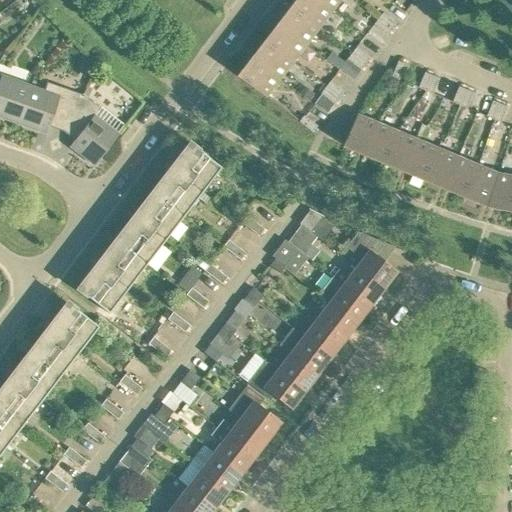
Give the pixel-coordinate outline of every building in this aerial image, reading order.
[(318,0),(297,0),(292,7),(320,29),(333,12),(318,0)] [(318,0),(333,12),(342,0),(318,0)] [(292,7),(279,24),(307,46),(320,29),(292,7)] [(384,13),(379,19),(393,30),(397,24),(384,13)] [(393,30),(379,19),(374,25),(388,36),(393,30)] [(279,24),(266,41),(294,63),(307,46),(279,24)] [(266,41),(253,59),(281,80),(294,63),(266,41)] [(357,47),(353,54),(366,64),(371,58),(357,47)] [(366,64),(353,54),(348,60),(361,70),(366,64)] [(281,80),(253,59),(239,76),(267,98),(281,80)] [(392,77),(400,80),(406,64),(399,61),(392,77)] [(419,88),(426,91),(433,76),(426,73),(419,88)] [(0,118),(16,124),(29,87),(0,76),(0,118)] [(433,76),(426,91),(433,94),(440,79),(433,76)] [(331,82),(326,88),(340,98),(345,92),(331,82)] [(48,127),(61,132),(81,96),(46,83),(43,92),(29,87),(16,124),(45,135),(48,127)] [(319,97),(305,87),(299,94),(313,105),(319,97)] [(453,103),(460,106),(467,90),(459,87),(453,103)] [(81,96),(61,132),(73,141),(68,147),(93,166),(117,135),(92,115),(99,109),(85,99),(90,90),(86,88),(81,96)] [(340,98),(326,88),(322,94),(335,104),(340,98)] [(467,90),(460,106),(467,109),(474,93),(467,90)] [(487,117),(494,120),(501,104),(493,101),(487,117)] [(501,104),(494,120),(501,123),(508,107),(501,104)] [(345,147),(365,156),(379,123),(358,115),(345,147)] [(300,122),(313,133),(318,126),(304,116),(300,122)] [(365,156),(385,164),(399,132),(379,123),(365,156)] [(385,164),(405,173),(419,140),(399,132),(385,164)] [(405,173),(425,181),(439,148),(419,140),(405,173)] [(165,173),(150,192),(182,217),(219,168),(188,143),(172,163),(164,164),(165,173)] [(425,181),(445,189),(459,156),(439,148),(425,181)] [(445,189),(465,198),(479,165),(459,156),(445,189)] [(488,207),(499,173),(479,165),(465,198),(488,207)] [(488,207),(511,211),(511,175),(499,173),(488,207)] [(128,221),(113,240),(145,265),(182,217),(150,192),(135,211),(126,213),(128,221)] [(300,225),(299,226),(309,233),(322,216),(309,210),(298,224),(300,225)] [(241,223),(249,230),(254,223),(246,217),(241,223)] [(254,223),(249,230),(257,236),(262,229),(254,223)] [(309,233),(299,226),(295,232),(304,240),(309,233)] [(360,260),(354,268),(382,289),(395,272),(382,262),(393,247),(375,240),(356,232),(344,248),(360,260)] [(145,265),(113,240),(98,260),(89,261),(91,269),(75,289),(107,314),(145,265)] [(223,247),(231,253),(236,247),(228,241),(223,247)] [(236,247),(231,253),(239,260),(244,253),(236,247)] [(278,254),(273,260),(283,268),(288,262),(278,254)] [(283,268),(273,260),(268,266),(278,274),(283,268)] [(188,287),(203,272),(196,265),(181,279),(188,287)] [(204,271),(213,278),(218,271),(209,265),(204,271)] [(337,270),(331,278),(369,307),(382,289),(354,268),(347,277),(337,270)] [(218,271),(213,278),(221,284),(226,278),(218,271)] [(318,295),(327,302),(328,302),(356,324),(369,307),(331,278),(318,295)] [(251,288),(247,294),(257,302),(261,296),(251,288)] [(186,295),(194,302),(199,295),(190,289),(186,295)] [(257,302),(247,294),(242,300),(252,308),(257,302)] [(199,295),(194,302),(202,308),(207,302),(199,295)] [(328,302),(327,302),(314,319),(342,341),(356,324),(328,302)] [(42,332),(27,351),(59,376),(97,327),(65,303),(50,322),(41,324),(42,332)] [(225,322),(220,328),(230,336),(243,319),(234,312),(225,322)] [(167,319),(175,326),(180,319),(172,313),(167,319)] [(180,319),(175,326),(183,332),(188,326),(180,319)] [(314,319),(301,336),(329,358),(342,341),(314,319)] [(230,336),(220,328),(208,345),(221,355),(227,359),(240,343),(230,336)] [(277,345),(288,354),(316,375),(329,358),(301,336),(291,328),(277,345)] [(148,344),(156,350),(161,344),(153,337),(148,344)] [(161,344),(156,350),(165,357),(170,350),(161,344)] [(221,355),(208,345),(203,352),(215,363),(221,355)] [(5,380),(0,387),(0,406),(22,424),(59,376),(27,351),(13,371),(4,372),(5,380)] [(288,354),(275,371),(303,392),(316,375),(288,354)] [(303,392),(275,371),(263,361),(246,383),(269,400),(272,396),(289,410),(303,392)] [(188,370),(183,377),(193,384),(198,378),(188,370)] [(119,382),(127,388),(132,382),(124,376),(119,382)] [(193,384),(183,377),(179,383),(189,390),(193,384)] [(132,382),(127,388),(135,395),(140,388),(132,382)] [(227,410),(238,419),(266,440),(280,422),(257,405),(262,399),(245,386),(227,410)] [(100,406),(108,413),(113,406),(105,400),(100,406)] [(162,405),(157,411),(167,418),(172,412),(162,405)] [(0,453),(22,424),(0,406),(0,453)] [(113,406),(108,413),(117,419),(122,413),(113,406)] [(167,418),(157,411),(152,417),(162,425),(167,418)] [(221,420),(215,428),(253,457),(266,440),(238,419),(231,428),(221,420)] [(81,430),(90,437),(95,430),(86,424),(81,430)] [(219,444),(212,453),(240,474),(253,457),(215,428),(209,436),(219,444)] [(95,430),(90,437),(98,443),(103,437),(95,430)] [(135,439),(131,445),(141,453),(145,447),(135,439)] [(141,453),(131,445),(126,451),(136,459),(141,453)] [(63,454),(71,461),(76,454),(68,448),(63,454)] [(145,466),(136,459),(126,451),(118,462),(137,477),(145,466)] [(212,453),(199,470),(227,491),(240,474),(212,453)] [(76,454),(71,461),(80,467),(85,461),(76,454)] [(199,470),(186,487),(213,509),(227,491),(199,470)] [(44,479),(53,485),(58,479),(49,472),(44,479)] [(104,479),(114,487),(119,481),(109,473),(104,479)] [(58,479),(53,485),(61,492),(66,485),(58,479)] [(186,487),(172,504),(182,511),(210,511),(213,509),(186,487)] [(84,507),(91,511),(99,511),(105,505),(93,496),(84,507)] [(25,503),(34,510),(39,503),(30,497),(25,503)] [(39,503),(34,510),(36,511),(45,511),(47,510),(39,503)]
